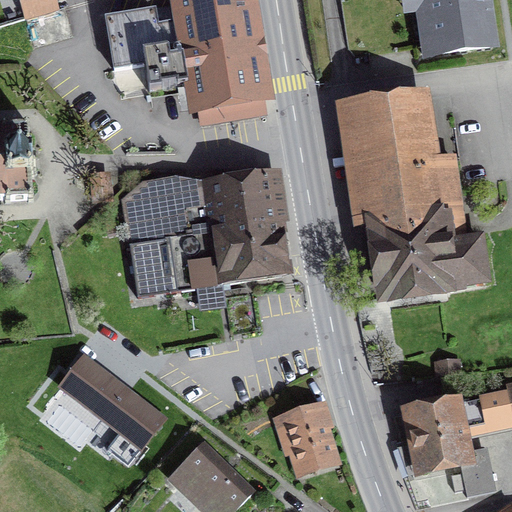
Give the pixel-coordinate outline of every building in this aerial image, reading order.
[(54,0),(21,0),(27,18),(57,9),(54,0)] [(265,115),(246,0),(182,0),(187,23),(159,27),(156,12),(104,20),(113,74),(143,69),(147,92),(193,85),(199,126),(265,115)] [(417,0),(425,66),(503,56),(496,0),(417,0)] [(423,98),(354,107),(382,298),(487,283),(481,241),(465,243),(453,159),(420,164),(415,126),(427,125),(423,98)] [(28,129),(0,130),(0,202),(32,201),(28,129)] [(109,178),(93,178),(94,200),(109,200),(109,178)] [(285,274),(269,178),(205,188),(207,198),(188,201),(185,179),(144,186),(145,196),(125,200),(128,220),(155,216),(159,242),(132,247),(141,299),(285,274)] [(164,422),(84,361),(61,392),(140,452),(164,422)] [(461,431),(511,420),(511,409),(509,395),(456,406),(461,431)] [(411,475),(468,463),(461,431),(456,406),(399,418),(411,475)] [(320,412),(280,425),(297,477),(337,463),(320,412)] [(206,445),(174,474),(209,511),(236,511),(254,496),(206,445)]
